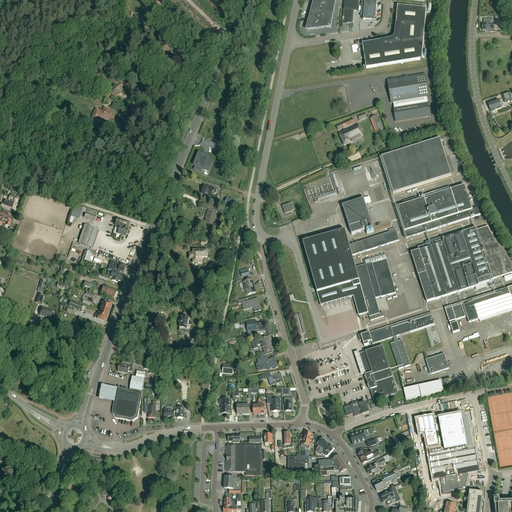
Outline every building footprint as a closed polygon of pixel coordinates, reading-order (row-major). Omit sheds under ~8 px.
[(329,0),(313,0),(308,30),(330,28),(336,1),(329,0)] [(344,11),(343,26),(353,24),(354,11),(357,11),(358,1),(348,0),(344,0),(343,11),(344,11)] [(375,21),(377,5),(377,2),(364,1),(363,20),(375,21)] [(362,44),(366,69),(422,60),(426,9),(397,6),(396,24),(395,33),(395,37),(393,39),(389,40),(380,41),(362,44)] [(494,24),(482,24),(483,31),(489,31),(489,33),(494,33),(494,24)] [(428,98),(425,75),(388,82),(389,89),(390,89),(391,96),(390,96),(391,103),(393,103),(394,109),(396,122),(430,116),(427,98),(428,98)] [(112,95),(115,98),(123,90),(120,88),(117,91),(114,88),(110,93),(112,95)] [(502,95),(504,103),(511,100),(509,93),(502,95)] [(492,113),(494,112),(494,111),(501,109),(498,100),(488,104),(488,105),(488,106),(488,107),(489,107),(491,112),(492,113)] [(96,109),(89,124),(93,126),(98,116),(108,121),(109,118),(112,119),(114,116),(111,114),(112,112),(104,108),(102,112),(96,109)] [(359,121),(367,118),(364,113),(357,116),(359,121)] [(352,119),(336,126),(338,131),(355,123),(352,119)] [(339,133),(345,146),(353,142),(352,141),(362,136),(358,124),(339,133)] [(440,140),(382,158),(393,194),(451,176),(440,140)] [(208,158),(199,154),(194,166),(206,170),(210,160),(208,159),(208,158)] [(322,202),(342,197),(341,192),(347,191),(344,179),(339,180),(341,190),(325,194),(326,196),(321,198),(322,202)] [(14,186),(12,192),(18,194),(20,188),(14,186)] [(209,188),(204,186),(202,192),(201,194),(205,196),(211,198),(212,196),(214,189),(209,187),(209,188)] [(480,215),(477,209),(472,210),(470,204),(473,204),(469,191),(466,191),(464,186),(451,190),(450,188),(435,193),(423,196),(424,199),(397,207),(405,232),(404,232),(406,239),(480,215)] [(0,208),(14,213),(19,198),(10,195),(7,205),(0,203),(0,208)] [(234,209),(236,202),(227,198),(224,205),(234,209)] [(351,235),(373,228),(363,199),(342,206),(351,235)] [(203,227),(208,229),(212,230),(215,220),(217,215),(216,215),(217,212),(217,213),(219,208),(204,202),(202,207),(209,210),(208,212),(207,212),(206,215),(207,216),(203,227)] [(283,207),(284,210),(285,214),(293,211),(295,210),(292,204),(290,204),(283,207)] [(374,206),(379,226),(387,224),(382,204),(374,206)] [(71,224),(74,218),(78,219),(81,211),(84,212),(85,208),(82,207),(82,208),(74,205),(70,217),(68,223),(71,224)] [(87,209),(84,219),(94,223),(96,217),(98,213),(87,209)] [(9,228),(11,224),(13,219),(4,216),(5,215),(0,213),(0,228),(1,228),(2,228),(4,228),(4,226),(9,228)] [(115,226),(120,228),(118,235),(126,237),(128,230),(130,223),(117,219),(115,226)] [(479,286),(493,281),(493,279),(503,276),(504,279),(511,276),(511,274),(511,273),(511,270),(488,227),(485,228),(484,225),(476,228),(442,240),(441,238),(425,243),(426,245),(418,247),(419,251),(411,253),(427,303),(459,292),(479,286)] [(84,226),(78,245),(92,250),(99,231),(84,226)] [(396,231),(349,246),(345,231),(303,243),(320,306),(353,297),(358,316),(368,314),(370,321),(384,317),(382,313),(379,314),(375,299),(396,294),(386,260),(356,269),(352,256),(399,241),(396,231)] [(91,254),(92,252),(88,250),(84,260),(89,262),(91,254)] [(190,254),(190,259),(193,259),(193,264),(195,264),(195,265),(198,265),(198,264),(202,264),(203,258),(207,258),(207,251),(197,251),(197,250),(193,250),(193,251),(193,254),(190,254)] [(112,272),(122,276),(125,268),(120,266),(119,269),(112,266),(110,271),(113,272),(112,272)] [(250,276),(247,269),(240,271),(242,278),(250,276)] [(122,276),(112,272),(112,273),(108,272),(107,273),(109,273),(107,277),(110,278),(112,279),(111,281),(117,283),(118,281),(120,282),(122,276)] [(243,282),(247,295),(256,293),(252,280),(243,282)] [(469,323),(511,308),(511,286),(462,303),(469,323)] [(116,293),(103,288),(100,295),(106,297),(113,300),(116,293)] [(261,311),(257,299),(245,302),(244,300),(237,302),(238,305),(242,304),(244,311),(253,308),(255,313),(261,311)] [(68,306),(81,311),(83,305),(70,301),(68,306)] [(445,309),(449,323),(465,317),(461,303),(445,309)] [(97,310),(97,311),(100,312),(99,312),(103,313),(108,315),(110,310),(101,307),(100,311),(97,310)] [(53,312),(42,308),(40,316),(50,320),(53,312)] [(100,312),(97,311),(96,313),(99,314),(98,315),(96,314),(94,318),(97,319),(97,320),(105,323),(108,315),(103,313),(99,312),(100,312)] [(186,333),(189,320),(193,318),(195,312),(191,311),(190,312),(184,311),(182,318),(179,331),(186,333)] [(303,334),(309,332),(305,312),(298,314),(303,334)] [(431,313),(361,336),(361,335),(358,336),(359,342),(362,341),(364,347),(369,345),(370,347),(373,346),(372,345),(393,338),(395,343),(390,344),(398,370),(410,366),(402,340),(398,342),(396,337),(410,333),(435,324),(431,313)] [(265,325),(257,325),(254,325),(254,322),(247,322),(248,333),(257,332),(257,333),(266,332),(265,325)] [(450,325),(453,333),(460,331),(457,322),(450,325)] [(273,351),(269,337),(264,339),(264,337),(260,338),(260,340),(251,342),(254,350),(259,349),(258,346),(262,345),(264,353),(273,351)] [(489,361),(511,355),(511,344),(486,351),(489,361)] [(382,347),(358,354),(365,375),(364,375),(369,391),(370,390),(373,401),(397,393),(382,347)] [(148,364),(150,356),(142,354),(140,362),(148,364)] [(444,355),(428,360),(426,354),(424,355),(430,375),(449,369),(444,355)] [(275,358),(265,361),(263,358),(257,360),(258,364),(259,363),(261,371),(267,369),(267,370),(272,368),(272,369),(278,367),(275,358)] [(119,365),(118,372),(128,374),(128,372),(132,372),(133,367),(129,366),(124,365),(124,364),(120,363),(119,365)] [(270,374),(262,376),(263,380),(268,378),(270,386),(283,382),(280,374),(271,377),(270,374)] [(144,379),(136,378),(132,377),(130,392),(117,389),(115,403),(113,413),(116,418),(132,421),(137,418),(141,398),(142,389),(144,383),(144,379)] [(406,401),(443,393),(441,381),(403,389),(406,401)] [(98,400),(115,403),(117,389),(117,388),(100,385),(98,400)] [(267,396),(267,404),(272,404),(272,412),(279,412),(279,404),(280,404),(280,400),(274,400),(274,397),(272,397),(272,396),(267,396)] [(145,407),(148,407),(148,418),(159,418),(155,418),(156,406),(156,402),(153,402),(153,404),(148,404),(148,400),(145,400),(145,407)] [(221,414),(230,415),(231,401),(219,400),(219,405),(221,405),(221,414)] [(292,401),(287,401),(287,403),(285,403),(285,406),(285,412),(293,412),(293,408),(292,408),(292,401)] [(346,417),(353,415),(354,418),(362,415),(369,413),(367,406),(365,406),(364,403),(359,405),(358,403),(350,406),(343,408),(346,417)] [(173,408),(172,412),(174,412),(177,412),(177,418),(186,419),(186,414),(183,414),(184,409),(173,408)] [(425,418),(410,423),(415,436),(420,434),(435,480),(441,478),(446,493),(468,485),(466,464),(478,464),(460,410),(426,421),(425,418)] [(363,432),(350,437),(353,445),(366,441),(363,432)] [(283,434),(284,446),(287,446),(287,448),(292,448),(293,447),(293,445),(292,444),(291,444),(290,434),(283,434)] [(301,436),(300,441),(302,441),(301,445),(302,445),(301,448),(299,448),(299,458),(306,458),(306,452),(305,452),(305,449),(309,450),(310,447),(312,436),(311,436),(311,435),(309,434),(309,435),(304,434),(304,436),(301,436)] [(265,436),(264,436),(265,444),(265,447),(269,447),(269,444),(273,444),(273,441),(272,441),(272,435),(268,435),(266,435),(265,436)] [(399,439),(403,446),(403,447),(412,444),(410,437),(407,439),(405,436),(399,439)] [(316,450),(325,458),(327,458),(329,456),(330,457),(334,451),(334,450),(323,439),(319,443),(318,443),(317,444),(318,445),(317,446),(319,447),(316,450)] [(368,448),(377,445),(375,439),(366,442),(368,448)] [(256,472),(256,447),(246,447),(246,446),(227,446),(227,452),(227,453),(227,457),(227,459),(227,461),(227,462),(227,466),(227,467),(227,473),(246,473),(246,472),(256,472)] [(380,455),(378,450),(375,452),(373,448),(369,449),(370,451),(366,453),(363,454),(362,452),(357,454),(363,465),(374,459),(380,455)] [(366,469),(368,472),(367,472),(368,475),(369,474),(369,475),(374,473),(375,475),(381,472),(378,466),(380,465),(381,466),(386,463),(389,461),(388,460),(390,459),(388,455),(381,459),(377,461),(378,463),(376,464),(366,469)] [(314,466),(314,477),(321,476),(320,472),(334,471),(334,472),(339,472),(340,474),(347,470),(339,457),(332,461),(318,462),(319,466),(314,466)] [(309,465),(309,458),(294,458),(294,465),(294,471),(307,471),(307,465),(309,465)] [(383,477),(384,480),(381,481),(378,482),(377,480),(372,483),(377,492),(384,488),(387,486),(385,483),(396,479),(396,477),(397,477),(397,478),(399,477),(399,476),(397,471),(394,472),(394,473),(383,477)] [(331,486),(332,492),(336,491),(336,489),(336,487),(337,487),(337,489),(340,489),(339,487),(340,487),(341,498),(346,497),(346,491),(345,491),(345,488),(347,488),(347,491),(352,491),(352,479),(340,480),(340,482),(337,482),(336,477),(331,477),(332,486),(331,486)] [(240,487),(240,479),(225,478),(224,489),(229,490),(229,494),(240,494),(241,487),(240,487)] [(481,511),(484,489),(470,487),(468,508),(470,508),(469,511),(481,511)] [(382,503),(386,502),(388,506),(401,501),(395,488),(389,490),(390,492),(382,495),(382,494),(379,496),(382,503)] [(305,505),(304,511),(315,511),(315,509),(317,509),(317,499),(314,499),(314,498),(309,498),(307,497),(307,491),(302,491),(302,502),(305,502),(305,505)] [(328,497),(328,502),(319,502),(319,510),(322,510),(322,511),(329,511),(329,505),(332,505),(331,497),(328,497)] [(224,499),(224,508),(237,509),(237,508),(237,500),(230,500),(224,499)] [(336,509),(335,511),(357,511),(359,501),(356,501),(346,501),(346,499),(336,499),(332,499),(332,504),(334,504),(334,509),(336,509)] [(447,503),(444,511),(455,511),(456,511),(455,510),(457,499),(444,500),(445,503),(447,503)] [(511,511),(511,502),(510,503),(507,503),(506,503),(506,504),(502,505),(501,505),(500,505),(499,505),(499,504),(498,501),(498,500),(498,499),(494,499),(492,500),(492,502),(492,504),(492,506),(494,506),(495,511),(511,511)] [(287,504),(287,511),(294,511),(294,508),(295,508),(295,504),(295,501),(287,501),(287,504)] [(269,511),(269,502),(266,502),(261,502),(261,511),(269,511)] [(247,511),(246,511),(255,511),(256,506),(255,506),(255,503),(249,503),(249,506),(249,510),(247,511)]
